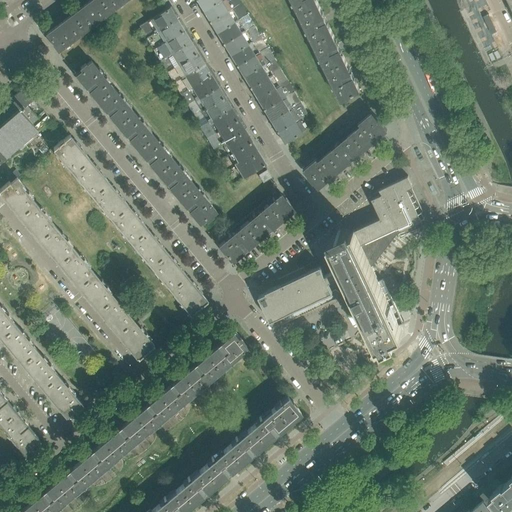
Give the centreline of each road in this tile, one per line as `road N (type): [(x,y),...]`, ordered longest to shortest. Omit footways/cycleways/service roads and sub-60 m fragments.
road 1 (residential): [(11,32),(232,293)]
road 2 (residential): [(319,219),(179,0)]
road 3 (secondary): [(500,214),(473,192),(383,0)]
road 4 (residential): [(0,205),(139,373)]
road 5 (residential): [(232,293),(342,424)]
road 6 (residential): [(332,0),(403,146)]
road 7 (secondary): [(362,0),(424,127)]
road 8 (secondary): [(436,324),(412,365),(342,424)]
road 9 (secondary): [(342,424),(237,511)]
road 10 (secondary): [(352,436),(435,368),(463,364)]
road 11 (residential): [(139,373),(232,293)]
